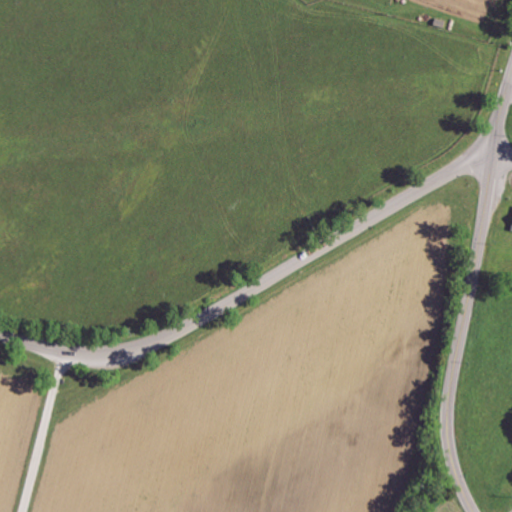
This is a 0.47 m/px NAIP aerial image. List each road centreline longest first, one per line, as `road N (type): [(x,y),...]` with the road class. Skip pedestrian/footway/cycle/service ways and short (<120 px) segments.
road 1 (residential): [(0,336),(71,356),(153,346),(494,155)]
road 2 (secondary): [(474,511),(454,460),(449,416),(494,155)]
